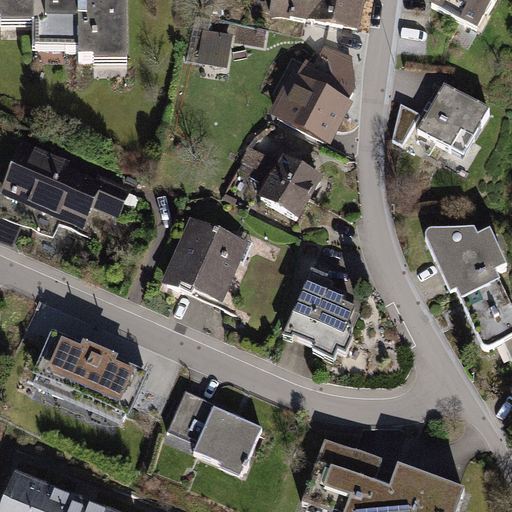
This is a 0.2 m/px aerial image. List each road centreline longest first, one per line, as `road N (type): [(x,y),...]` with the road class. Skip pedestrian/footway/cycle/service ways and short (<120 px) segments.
road 1 (residential): [(0,268),(320,406),(402,410),(451,389)]
road 2 (residential): [(386,0),(370,183),(377,237),(451,389)]
